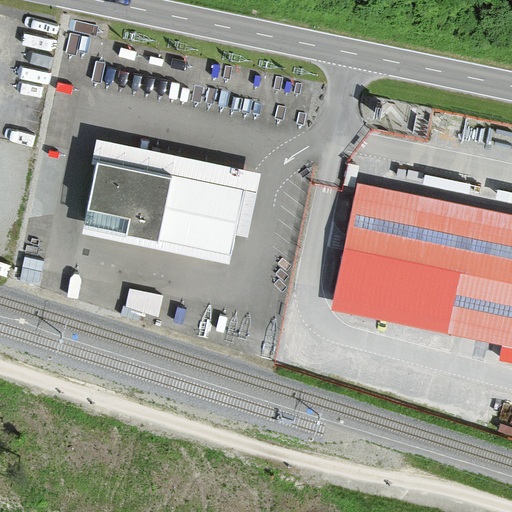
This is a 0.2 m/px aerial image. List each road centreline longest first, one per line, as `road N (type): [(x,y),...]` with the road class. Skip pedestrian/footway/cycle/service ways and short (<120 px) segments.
road 1 (track): [(511,506),(295,456),(0,363)]
road 2 (secondary): [(511,87),(102,0)]
